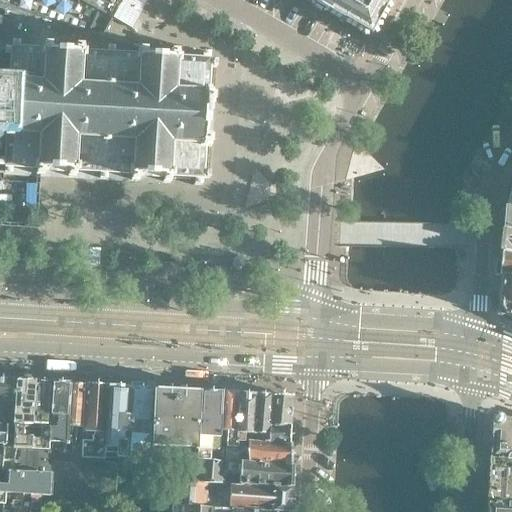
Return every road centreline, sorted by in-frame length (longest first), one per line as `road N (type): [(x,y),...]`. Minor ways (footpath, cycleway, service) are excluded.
road 1 (tertiary): [(317,317),(0,295)]
road 2 (tertiary): [(0,351),(316,366)]
road 3 (residential): [(366,79),(323,186),(317,317)]
road 4 (residential): [(476,355),(483,219),(511,142)]
road 5 (tertiary): [(476,355),(429,325),(317,317)]
road 6 (tertiary): [(316,366),(427,370),(476,355)]
road 7 (residential): [(225,0),(366,79)]
road 8 (residential): [(465,511),(476,355)]
road 9 (residential): [(316,366),(306,511)]
